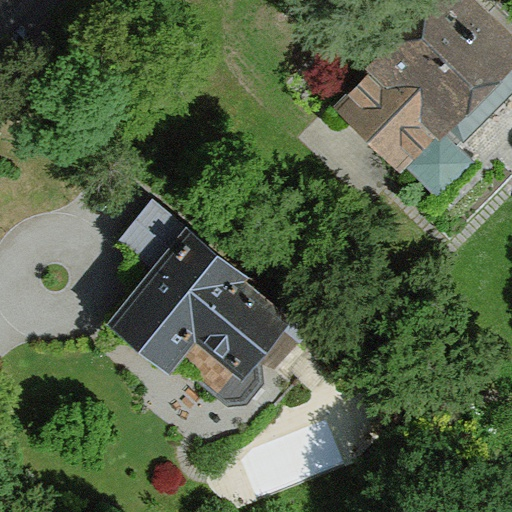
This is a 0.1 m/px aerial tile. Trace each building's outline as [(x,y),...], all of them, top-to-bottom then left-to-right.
[(345,103),(446,0),(416,0),(331,90),(345,103)] [(511,16),(495,0),(446,0),(345,103),(343,105),(402,163),(405,161),(442,123),(511,53),(511,16)] [(511,53),(442,123),(461,143),(511,89),(511,53)] [(442,123),(405,161),(441,197),(477,161),(461,143),(442,123)] [(165,270),(190,238),(195,232),(155,201),(124,238),(165,270)] [(237,274),(190,238),(165,270),(125,319),(170,357),(196,326),(242,363),(280,315),(233,279),(237,274)]
